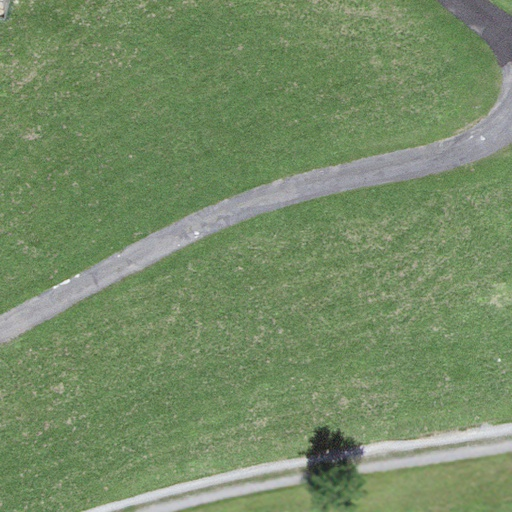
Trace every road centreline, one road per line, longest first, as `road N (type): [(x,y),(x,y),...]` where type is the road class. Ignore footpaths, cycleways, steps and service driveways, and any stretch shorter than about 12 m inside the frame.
road 1 (track): [(0,324),(230,210),(475,152),(511,108)]
road 2 (track): [(140,511),(511,433)]
